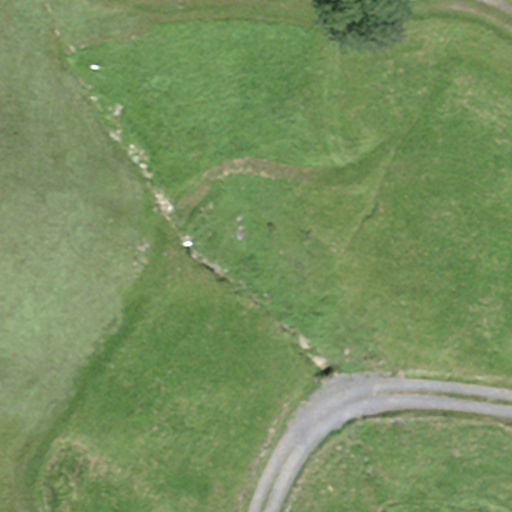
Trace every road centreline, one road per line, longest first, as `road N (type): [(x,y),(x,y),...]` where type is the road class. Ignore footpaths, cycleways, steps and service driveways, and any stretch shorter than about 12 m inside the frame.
road 1 (unclassified): [(263,511),(304,432),(348,399),(417,393),(511,405)]
road 2 (track): [(407,0),(332,13),(251,0)]
